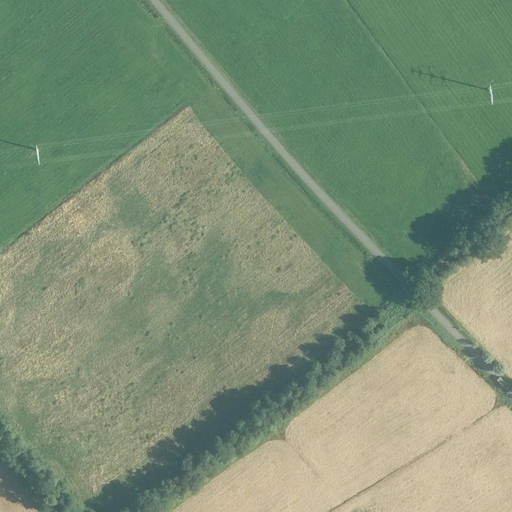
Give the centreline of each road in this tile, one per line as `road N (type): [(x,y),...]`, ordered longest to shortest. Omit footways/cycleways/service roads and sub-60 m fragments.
road 1 (residential): [(511,395),(158,0)]
road 2 (track): [(511,205),(410,287)]
